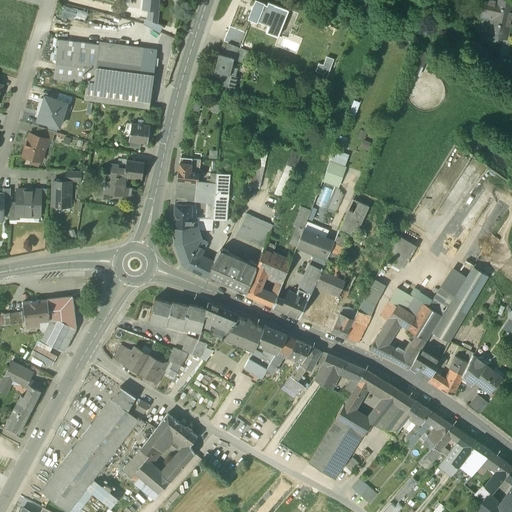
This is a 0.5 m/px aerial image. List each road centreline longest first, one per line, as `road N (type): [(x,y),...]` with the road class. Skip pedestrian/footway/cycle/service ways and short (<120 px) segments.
road 1 (secondary): [(511,450),(391,368),(151,268)]
road 2 (track): [(358,511),(85,350)]
road 3 (secondary): [(0,508),(127,280)]
road 4 (residential): [(141,248),(206,0)]
road 5 (residential): [(0,156),(49,0)]
